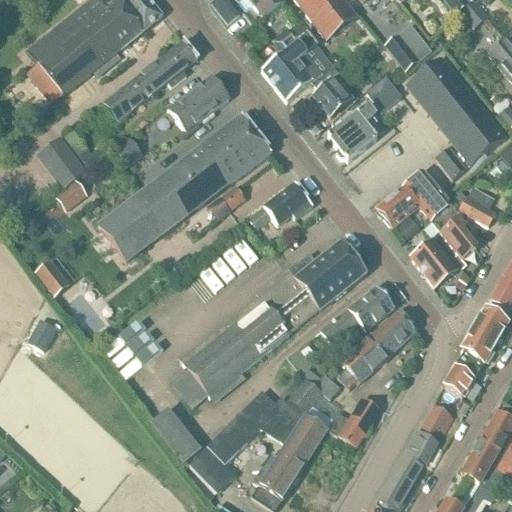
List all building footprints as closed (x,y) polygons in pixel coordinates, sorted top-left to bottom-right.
[(161,19),(145,0),(114,0),(116,3),(104,11),(94,0),(91,0),(26,53),(37,68),(25,77),(51,109),(161,19)] [(245,0),(261,20),(282,4),(278,0),(245,0)] [(289,0),(325,46),(356,22),(339,0),(289,0)] [(440,0),(455,18),(469,8),(462,0),(440,0)] [(473,32),(487,21),(473,5),(460,16),(473,32)] [(231,9),(219,19),(227,28),(239,19),(231,9)] [(0,33),(0,58),(14,48),(2,31),(0,33)] [(311,86),(332,70),(306,37),(295,45),(291,40),(281,48),(286,55),(261,75),(286,107),(311,86)] [(384,50),(398,68),(404,76),(418,65),(397,39),(384,50)] [(511,86),(511,52),(504,43),(487,57),(511,86)] [(169,91),(185,79),(182,75),(196,63),(183,46),(103,108),(114,124),(116,126),(166,87),(169,91)] [(451,187),(507,144),(441,63),(405,91),(452,150),(449,152),(448,152),(441,157),(433,164),(451,187)] [(332,70),(311,86),(318,95),(312,101),(329,122),(351,101),(342,90),(346,86),(338,77),(337,77),(332,70)] [(179,144),(198,131),(195,128),(228,103),(210,81),(166,114),(182,134),(175,139),(179,144)] [(368,95),(365,97),(369,103),(380,117),(400,102),(384,82),(368,95)] [(335,134),(327,141),(336,152),(335,157),(339,162),(344,162),(346,165),(375,142),(364,129),(371,123),(375,120),(367,109),(356,118),(343,128),(335,134)] [(508,133),(511,130),(511,129),(511,127),(511,126),(511,115),(508,111),(498,120),(506,131),(508,133)] [(229,190),(267,160),(271,157),(241,119),(96,230),(124,267),(227,188),(229,190)] [(316,123),(309,128),(310,130),(316,137),(323,132),(316,123)] [(123,171),(140,159),(128,142),(112,154),(123,171)] [(61,143),(47,154),(71,187),(74,184),(85,176),(61,143)] [(79,143),(70,150),(87,172),(96,166),(79,143)] [(438,236),(459,221),(431,188),(432,187),(422,175),(374,213),(390,234),(393,232),(404,223),(417,212),(438,236)] [(62,194),(53,200),(64,216),(86,199),(74,184),(71,187),(62,194)] [(263,211),(247,222),(256,233),(271,222),(278,231),(292,220),(294,223),(311,210),(293,188),(263,211)] [(216,222),(242,204),(234,193),(218,204),(219,205),(209,213),(216,222)] [(487,231),(495,217),(466,201),(458,214),(487,231)] [(459,221),(438,236),(447,248),(455,258),(452,261),(461,273),(465,269),(462,264),(476,252),(468,242),(473,238),(459,221)] [(404,223),(393,232),(404,245),(415,236),(404,223)] [(433,292),(447,281),(456,274),(432,244),(409,262),(433,292)] [(365,279),(339,246),(312,267),(306,259),(295,268),(294,267),(285,274),(287,277),(256,301),(256,302),(178,364),(183,370),(209,403),(289,339),(317,315),(318,316),(365,279)] [(511,264),(511,266),(488,306),(507,318),(511,309),(511,264)] [(77,304),(68,291),(49,266),(33,278),(53,302),(53,301),(73,325),(93,310),(85,299),(77,304)] [(454,289),(462,295),(470,283),(470,282),(462,277),(454,289)] [(364,335),(393,312),(375,291),(318,335),(330,350),(358,328),(364,335)] [(482,369),(507,328),(484,313),(459,355),(463,357),(443,389),(462,401),(481,369),(482,369)] [(358,388),(414,337),(396,316),(340,367),(344,372),(343,376),(337,381),(348,393),(356,386),(358,388)] [(31,349),(42,356),(55,333),(44,326),(31,349)] [(321,383),(308,373),(311,370),(297,352),(285,362),(300,381),(304,384),(285,406),(280,402),(274,408),(261,395),(183,473),(208,505),(213,500),(234,480),(224,469),(259,434),(284,449),(276,461),(269,457),(251,487),(257,492),(250,502),(264,511),(275,511),(281,504),(327,433),(334,422),(314,409),(322,399),(329,405),(339,392),(324,379),(321,383)] [(354,452),(378,415),(360,403),(336,440),(354,452)] [(391,511),(400,511),(425,469),(452,422),(433,410),(406,457),(379,505),(391,511)] [(484,490),(495,472),(511,442),(511,424),(496,415),(460,477),(471,483),(484,490)] [(511,442),(495,472),(511,481),(511,442)] [(487,492),(481,501),(491,506),(492,507),(500,494),(508,499),(510,500),(511,496),(511,495),(511,481),(495,472),(484,490),(485,490),(487,492)] [(471,483),(456,509),(460,511),(475,511),(481,501),(487,492),(485,490),(484,490),(471,483)] [(460,511),(456,509),(444,502),(437,511),(460,511)]
